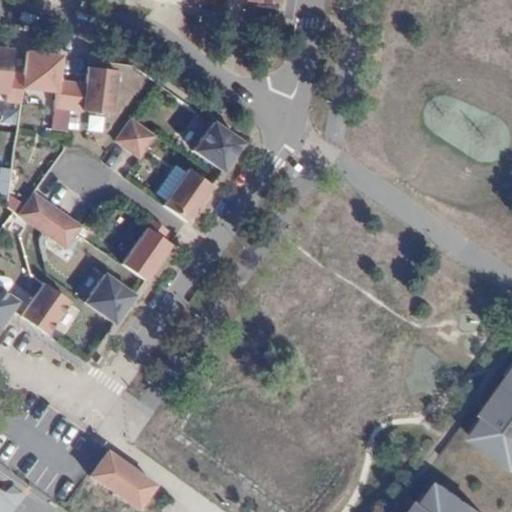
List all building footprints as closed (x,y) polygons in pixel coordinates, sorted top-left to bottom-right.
[(277,0),(251,0),(256,1),(262,1),(261,7),(277,9),(277,0)] [(19,103),(21,88),(22,77),(9,75),(11,50),(0,48),(0,93),(5,94),(4,101),(19,103)] [(53,108),(67,109),(70,83),(57,81),(60,56),(26,52),(22,77),(21,88),(55,92),(53,108)] [(70,83),(67,109),(110,114),(115,70),(86,67),(85,85),(70,83)] [(114,142),(126,150),(142,128),(130,120),(114,142)] [(191,151),(221,171),(242,142),(212,122),(191,151)] [(139,159),(154,137),(142,128),(126,150),(139,159)] [(161,205),(185,222),(211,186),(187,169),(161,205)] [(17,215),(29,224),(44,202),(32,194),(17,215)] [(29,224),(40,232),(55,210),(44,202),(29,224)] [(55,210),(40,232),(52,240),(67,219),(55,210)] [(67,219),(52,240),(64,249),(75,233),(79,228),(67,219)] [(120,264),(144,281),(169,245),(146,228),(120,264)] [(82,301),(113,324),(133,295),(102,272),(82,301)] [(20,316),(45,333),(69,301),(44,283),(20,316)] [(0,323),(11,308),(16,301),(0,289),(0,323)] [(511,380),(485,418),(489,420),(474,441),(511,468),(511,380)] [(156,484),(107,451),(90,475),(138,509),(156,484)] [(417,511),(479,511),(443,485),(427,506),(423,504),(417,511)] [(0,511),(10,511),(12,508),(16,501),(23,494),(24,491),(22,489),(19,488),(9,491),(1,491),(0,490),(0,511)]
